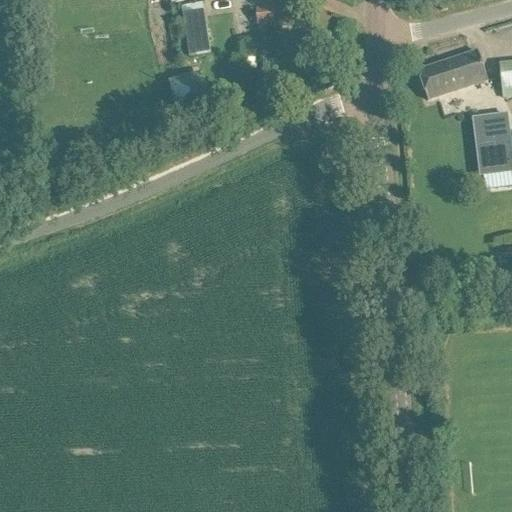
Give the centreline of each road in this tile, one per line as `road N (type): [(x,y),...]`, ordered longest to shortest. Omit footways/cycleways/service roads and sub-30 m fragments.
road 1 (tertiary): [(410,511),(376,69)]
road 2 (unclassified): [(376,69),(333,107),(178,175),(0,239)]
road 3 (unclassified): [(376,69),(411,33),(511,6)]
